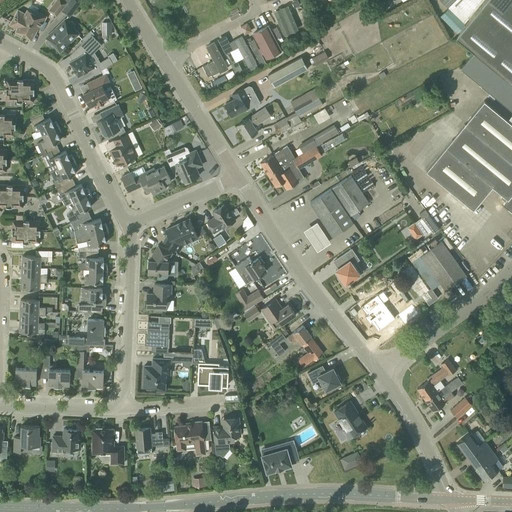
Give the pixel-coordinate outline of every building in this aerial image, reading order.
[(57,16),(61,10),(67,2),(64,0),(55,0),(48,9),(57,16)] [(80,0),(68,0),(67,2),(61,10),(69,16),(81,0),(80,0)] [(441,0),(448,7),(464,23),(482,0),(441,0)] [(511,0),(486,0),(456,37),(475,52),(511,83),(511,0)] [(274,12),(284,35),(298,29),(288,6),(274,12)] [(39,29),(44,20),(46,15),(36,10),(35,13),(27,8),(25,12),(18,9),(15,15),(10,24),(17,28),(16,30),(31,39),(37,28),(39,29)] [(51,46),(53,44),(60,52),(79,33),(74,27),(75,26),(75,24),(72,21),(70,21),(68,22),(65,18),(45,37),(47,39),(45,40),(45,42),(49,46),(51,46)] [(102,22),(102,35),(112,35),(112,22),(102,22)] [(241,24),(242,34),(250,33),(249,23),(241,24)] [(282,51),(278,43),(268,25),(253,33),(267,59),(282,51)] [(271,29),(277,40),(282,37),(276,26),(271,29)] [(77,48),(69,55),(72,60),(71,61),(70,62),(70,63),(72,66),(78,76),(87,71),(94,67),(93,66),(98,64),(98,63),(93,54),(101,45),(91,34),(93,33),(91,30),(82,39),(84,41),(77,48)] [(234,40),(229,42),(233,49),(238,47),(243,57),(248,66),(256,62),(242,36),(234,40)] [(254,52),(259,49),(253,39),(248,41),(254,52)] [(213,74),(215,73),(220,71),(227,68),(214,43),(207,46),(214,60),(207,63),(213,74)] [(254,52),(261,65),(266,63),(259,49),(254,52)] [(317,65),(329,57),(324,49),(312,58),(317,65)] [(231,64),(235,62),(236,62),(230,51),(225,54),(231,64)] [(98,64),(101,69),(112,63),(109,57),(98,63),(98,64)] [(308,68),(302,57),(268,75),(274,86),(308,68)] [(208,76),(213,74),(207,63),(202,66),(208,76)] [(90,90),(83,93),(90,107),(99,103),(108,98),(114,95),(110,88),(105,91),(104,88),(111,84),(106,74),(109,72),(107,67),(101,70),(103,75),(96,78),(87,83),(90,90)] [(134,70),(127,73),(135,90),(142,87),(134,70)] [(232,70),(225,74),(229,81),(236,77),(232,70)] [(20,90),(20,79),(6,79),(6,89),(20,90)] [(20,90),(34,90),(34,79),(20,79),(20,90)] [(243,88),(241,89),(232,94),(235,98),(225,103),(232,116),(247,108),(243,100),(248,97),(243,88)] [(323,105),(322,103),(320,98),(315,88),(290,101),(300,117),(323,105)] [(20,90),(6,89),(6,100),(20,101),(20,90)] [(34,90),(20,90),(20,101),(34,101),(34,90)] [(427,98),(423,100),(427,108),(431,105),(427,98)] [(511,211),(511,123),(484,100),(426,171),(473,209),(492,186),(503,195),(501,198),(505,201),(503,204),(511,211)] [(121,117),(124,115),(118,103),(109,108),(100,112),(103,118),(96,121),(99,127),(100,126),(104,135),(117,130),(119,135),(126,132),(123,126),(125,125),(121,117)] [(246,139),(254,133),(258,131),(254,126),(271,115),(265,107),(237,125),(246,139)] [(330,117),(325,108),(313,114),(314,116),(306,120),(310,126),(318,122),(318,123),(330,117)] [(40,129),(43,134),(59,127),(59,125),(58,124),(57,123),(55,121),(52,122),(51,120),(50,117),(45,120),(42,114),(40,111),(29,116),(36,131),(40,129)] [(15,114),(2,114),(2,125),(15,125),(15,114)] [(288,117),(274,124),(278,132),(292,125),(288,117)] [(173,131),(183,127),(180,120),(170,124),(173,131)] [(15,125),(2,125),(1,135),(15,136),(15,125)] [(316,145),(339,132),(335,126),(299,146),(303,153),(316,145)] [(60,128),(59,127),(43,134),(45,139),(37,143),(42,155),(46,153),(47,153),(58,147),(55,142),(60,140),(59,137),(58,134),(60,133),(61,133),(61,132),(61,130),(60,128)] [(114,154),(112,155),(117,165),(126,161),(137,155),(142,153),(139,145),(134,147),(127,133),(123,136),(114,140),(117,147),(112,149),(114,154)] [(280,166),(295,157),(287,145),(260,162),(268,174),(280,166)] [(268,174),(276,186),(282,182),(286,188),(295,183),(298,181),(298,180),(304,177),(299,169),(322,155),(316,145),(303,153),(295,157),(280,166),(268,174)] [(61,153),(58,147),(47,153),(46,153),(42,155),(45,161),(50,160),(52,164),(56,162),(58,167),(75,160),(74,158),(73,157),(72,156),(71,154),(70,155),(68,156),(67,153),(66,153),(65,150),(61,153)] [(173,157),(169,149),(163,152),(171,168),(175,165),(176,167),(180,177),(182,176),(184,181),(199,175),(196,167),(202,165),(196,150),(186,154),(185,152),(173,157)] [(75,160),(58,167),(61,173),(57,174),(59,180),(54,182),(57,188),(73,180),(71,175),(76,173),(75,170),(73,167),(76,166),(76,165),(76,163),(76,162),(75,160)] [(130,172),(121,176),(128,191),(138,187),(138,185),(142,183),(146,192),(151,190),(153,194),(155,193),(166,188),(164,184),(171,181),(167,172),(164,166),(155,170),(154,167),(145,171),(143,166),(131,172),(130,172)] [(332,236),(341,231),(354,222),(349,216),(369,202),(351,175),(310,202),(332,236)] [(90,192),(89,191),(89,190),(88,188),(86,187),(86,188),(83,189),(82,186),(81,184),(76,186),(73,180),(57,188),(60,194),(65,205),(74,200),(90,192)] [(0,194),(10,195),(10,184),(0,184),(0,194)] [(10,195),(23,196),(24,185),(10,184),(10,195)] [(76,220),(78,219),(89,214),(87,208),(91,206),(90,204),(90,203),(89,201),(91,200),(92,200),(92,198),(92,196),(91,195),(91,193),(90,192),(74,200),(76,206),(72,207),(66,214),(70,223),(76,220)] [(0,205),(10,206),(10,195),(0,194),(0,205)] [(23,206),(23,196),(10,195),(10,206),(23,206)] [(223,228),(227,226),(235,220),(229,210),(228,211),(224,204),(212,211),(216,216),(207,222),(214,232),(222,227),(223,228)] [(425,220),(418,225),(425,235),(432,230),(434,232),(439,228),(425,208),(420,212),(423,216),(425,220)] [(76,237),(108,229),(107,228),(107,226),(106,225),(105,224),(105,223),(104,223),(102,224),(101,221),(100,218),(92,220),(89,214),(78,219),(76,220),(70,223),(74,230),(76,237)] [(198,238),(193,228),(189,219),(173,226),(167,229),(166,229),(168,233),(163,241),(179,250),(183,244),(198,238)] [(26,231),(27,220),(12,220),(12,231),(26,231)] [(40,232),(40,221),(27,220),(26,231),(40,232)] [(299,229),(314,250),(327,241),(313,220),(299,229)] [(423,234),(415,221),(407,227),(415,239),(423,234)] [(318,227),(327,240),(331,237),(321,225),(318,227)] [(86,251),(98,251),(99,244),(106,242),(105,240),(105,237),(107,236),(108,236),(108,235),(108,233),(108,231),(108,229),(76,237),(77,242),(87,240),(88,245),(78,247),(73,247),(73,251),(79,251),(86,251)] [(26,242),(26,231),(12,231),(12,241),(26,242)] [(40,242),(40,232),(26,231),(26,242),(40,242)] [(212,237),(217,246),(224,242),(220,233),(212,237)] [(424,245),(408,257),(412,262),(430,287),(439,280),(440,282),(446,290),(467,276),(462,269),(461,267),(441,240),(428,250),(424,245)] [(148,260),(147,274),(157,274),(168,274),(168,260),(172,253),(167,250),(158,244),(152,254),(148,260)] [(350,282),(350,281),(359,274),(352,264),(355,262),(354,260),(357,257),(352,249),(333,261),(338,268),(336,270),(340,276),(338,277),(343,283),(344,282),(345,284),(348,282),(348,283),(350,282)] [(22,255),(22,266),(40,267),(40,260),(47,261),(48,256),(52,256),(52,251),(36,250),(36,256),(32,256),(22,255)] [(98,251),(86,251),(79,251),(79,257),(85,257),(85,262),(83,262),(78,266),(78,269),(89,269),(108,270),(108,268),(107,267),(107,265),(106,263),(103,263),(103,260),(103,257),(98,257),(98,251)] [(241,262),(234,266),(241,276),(245,283),(246,284),(254,279),(258,276),(266,271),(258,258),(252,261),(249,256),(241,262)] [(190,267),(194,275),(198,272),(204,268),(199,261),(196,264),(191,267),(190,267)] [(22,266),(21,277),(47,278),(47,274),(40,273),(40,267),(22,266)] [(108,270),(89,269),(89,275),(85,275),(84,287),(101,288),(96,287),(96,281),(102,282),(103,276),(105,276),(106,277),(106,275),(107,274),(107,272),(108,270)] [(47,282),(47,278),(21,277),(21,288),(31,289),(39,289),(39,282),(47,282)] [(155,309),(165,310),(166,310),(166,300),(170,300),(171,284),(164,284),(154,283),(154,293),(147,293),(146,307),(155,307),(155,309)] [(101,288),(84,287),(82,287),(82,295),(88,295),(88,300),(95,300),(95,306),(104,307),(105,307),(105,305),(106,304),(106,302),(106,301),(106,299),(106,298),(106,296),(106,295),(105,294),(102,294),(102,290),(102,288),(101,288)] [(235,293),(245,309),(263,298),(258,290),(247,296),(243,289),(235,293)] [(366,301),(358,307),(378,333),(393,322),(387,314),(385,312),(391,308),(386,301),(390,298),(383,289),(373,296),(366,301)] [(281,324),(295,314),(288,304),(282,308),(276,298),(267,304),(260,309),(270,323),(274,329),(281,324)] [(20,299),(20,310),(45,311),(45,307),(38,307),(39,300),(30,300),(20,299)] [(249,320),(260,313),(255,306),(244,314),(249,320)] [(19,321),(38,322),(38,315),(45,316),(45,311),(20,310),(19,321)] [(103,318),(101,318),(101,312),(91,312),(86,311),(85,318),(87,318),(87,338),(92,339),(102,339),(102,333),(104,333),(105,333),(105,326),(105,325),(105,326),(103,326),(103,318)] [(212,331),(212,317),(193,317),(193,326),(201,326),(201,331),(212,331)] [(216,317),(213,319),(217,329),(224,324),(221,319),(216,317)] [(408,325),(407,324),(403,319),(393,326),(398,333),(408,325)] [(38,328),(38,322),(19,321),(19,332),(44,333),(45,328),(38,328)] [(163,356),(171,356),(182,357),(192,357),(192,353),(172,351),(172,352),(168,352),(169,322),(157,322),(147,322),(147,334),(145,334),(144,345),(154,345),(164,345),(163,356)] [(314,360),(323,353),(322,352),(317,345),(317,346),(311,337),(311,336),(303,325),(295,331),(293,332),(293,333),(287,337),(292,343),(298,339),(302,344),(307,352),(298,359),(303,366),(307,363),(307,364),(313,360),(314,360)] [(279,355),(285,351),(279,343),(286,338),(281,332),(269,341),(279,355)] [(201,349),(192,349),(192,353),(192,357),(192,362),(199,363),(199,365),(198,383),(209,384),(209,385),(216,386),(216,385),(220,386),(220,384),(227,384),(228,366),(217,366),(217,363),(206,363),(206,362),(205,362),(201,349)] [(43,355),(43,359),(43,372),(49,372),(48,383),(55,384),(54,386),(62,387),(62,386),(61,386),(61,384),(69,384),(70,369),(56,368),(56,365),(49,365),(50,355),(43,355)] [(144,365),(143,387),(156,388),(156,390),(165,391),(165,381),(165,374),(170,374),(170,362),(171,356),(163,356),(163,358),(152,358),(152,366),(144,365)] [(182,357),(182,363),(186,367),(192,367),(192,366),(192,362),(192,357),(182,357)] [(36,372),(43,372),(43,359),(36,359),(36,368),(15,367),(15,382),(23,383),(23,385),(22,385),(30,386),(30,385),(30,383),(36,383),(36,372)] [(437,390),(433,385),(448,374),(449,375),(456,370),(454,367),(448,359),(441,364),(443,367),(427,379),(428,380),(417,388),(425,399),(437,390)] [(322,365),(307,372),(313,383),(320,379),(325,390),(340,382),(340,381),(341,380),(338,374),(336,375),(333,367),(326,371),(322,365)] [(103,370),(93,370),(82,369),(82,375),(82,385),(88,385),(88,387),(88,388),(95,388),(95,387),(95,385),(103,385),(103,370)] [(437,391),(437,390),(425,399),(434,411),(453,397),(454,396),(446,385),(437,391)] [(292,394),(287,386),(281,390),(286,397),(292,394)] [(472,404),(472,403),(476,400),(471,394),(467,398),(466,397),(451,410),(457,417),(472,404)] [(346,429),(343,431),(347,439),(366,427),(350,401),(334,411),(346,429)] [(221,426),(213,426),(215,443),(216,455),(220,454),(223,457),(230,449),(229,442),(234,441),(233,436),(240,436),(238,417),(224,418),(220,418),(221,426)] [(195,448),(196,454),(205,453),(202,421),(189,422),(189,424),(174,425),(177,450),(186,449),(195,448)] [(40,445),(40,435),(38,435),(39,426),(21,425),(20,437),(14,436),(14,451),(31,452),(32,454),(40,455),(42,453),(42,445),(40,445)] [(95,429),(93,429),(93,453),(111,453),(111,463),(123,463),(123,456),(123,446),(113,446),(113,429),(102,429),(101,427),(96,427),(95,429)] [(151,452),(151,447),(151,445),(156,445),(156,446),(163,446),(162,431),(155,432),(155,433),(150,433),(150,427),(135,428),(136,440),(137,447),(137,448),(137,453),(151,452)] [(80,449),(80,440),(78,440),(78,429),(63,429),(63,436),(52,435),(52,451),(63,451),(63,449),(65,449),(65,450),(66,450),(67,451),(69,451),(70,451),(71,451),(73,451),(74,451),(76,451),(77,450),(77,449),(80,449)] [(474,466),(492,454),(483,441),(478,445),(470,433),(457,443),(474,466)] [(291,463),(299,460),(293,440),(284,443),(286,447),(262,454),(267,472),(275,469),(275,470),(283,467),(291,465),(291,463)] [(342,458),(340,459),(343,466),(344,470),(362,463),(361,460),(357,451),(341,457),(342,458)] [(474,466),(484,480),(503,466),(498,458),(496,459),(492,454),(474,466)] [(205,485),(203,476),(192,478),(193,487),(205,485)] [(511,477),(503,477),(503,486),(511,486),(511,477)] [(172,480),(163,482),(165,491),(174,490),(172,480)]
